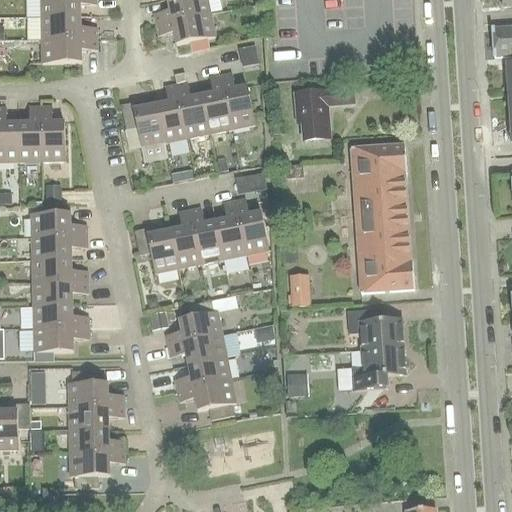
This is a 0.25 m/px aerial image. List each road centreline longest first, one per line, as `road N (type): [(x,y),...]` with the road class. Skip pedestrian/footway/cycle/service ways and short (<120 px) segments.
road 1 (unclassified): [(430,0),(464,511)]
road 2 (unclassified): [(493,511),(462,0)]
road 3 (residential): [(157,487),(104,208)]
road 4 (residential): [(104,208),(229,186)]
road 5 (residential): [(104,208),(76,87)]
